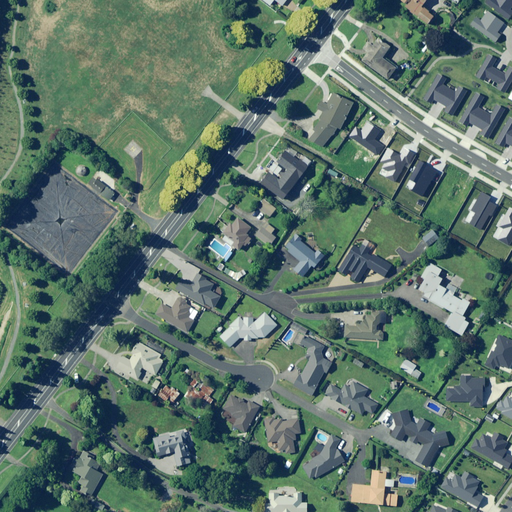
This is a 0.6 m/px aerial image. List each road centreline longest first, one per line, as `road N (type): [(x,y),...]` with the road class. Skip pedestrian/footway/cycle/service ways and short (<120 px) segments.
road 1 (tertiary): [(111,302),(312,45)]
road 2 (residential): [(511,180),(425,131),(312,45)]
road 3 (tertiary): [(0,448),(111,302)]
road 4 (residential): [(261,378),(203,356),(111,302)]
